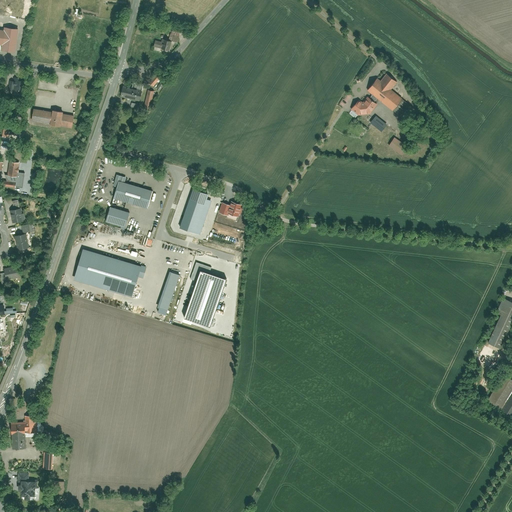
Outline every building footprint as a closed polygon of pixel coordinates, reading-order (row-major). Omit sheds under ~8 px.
[(15,51),(18,28),(3,26),(3,29),(0,28),(0,43),(1,44),(0,49),(15,51)] [(178,42),(180,32),(171,30),(169,40),(172,41),(178,42)] [(169,40),(162,38),(162,41),(155,39),(153,46),(169,50),(172,41),(169,40)] [(157,72),(149,82),(153,85),(162,76),(157,72)] [(402,100),(390,91),(397,82),(387,75),(380,84),(377,81),(369,92),(394,111),(402,100)] [(163,78),(157,88),(160,90),(166,80),(163,78)] [(13,93),(25,95),(27,81),(15,79),(14,90),(13,93)] [(133,81),(132,87),(142,90),(144,83),(133,81)] [(132,87),(123,85),(120,95),(139,100),(142,90),(132,87)] [(154,90),(148,89),(144,106),(150,107),(154,90)] [(351,111),(359,117),(370,113),(376,104),(368,97),(362,105),(358,102),(351,111)] [(76,130),(79,117),(67,115),(67,112),(56,110),(55,112),(37,108),(34,122),(76,130)] [(375,117),(370,123),(381,132),(386,125),(375,117)] [(397,139),(392,147),(402,154),(407,146),(397,139)] [(10,160),(7,174),(18,176),(20,162),(10,160)] [(153,190),(126,183),(128,178),(117,175),(114,186),(117,187),(114,198),(148,207),(153,190)] [(209,194),(193,188),(180,227),(200,235),(212,201),(206,199),(209,194)] [(230,205),(222,202),(219,212),(229,216),(229,213),(238,217),(242,205),(231,201),(230,205)] [(10,210),(12,222),(25,219),(23,212),(22,213),(21,207),(20,207),(14,209),(10,210)] [(111,207),(107,221),(126,226),(130,212),(111,207)] [(21,225),(23,232),(33,230),(32,223),(21,225)] [(92,232),(93,231),(95,232),(97,228),(89,224),(85,233),(90,235),(91,232),(92,232)] [(18,250),(29,247),(26,233),(14,236),(18,250)] [(132,296),(141,265),(82,249),(73,280),(132,296)] [(191,279),(197,281),(184,317),(211,326),(227,278),(209,273),(212,266),(196,262),(191,279)] [(3,268),(6,280),(20,277),(18,265),(3,268)] [(157,312),(166,315),(180,274),(171,271),(157,312)] [(511,304),(502,300),(485,342),(502,348),(511,322),(511,304)] [(511,386),(499,408),(511,415),(511,412),(511,386)] [(25,421),(25,431),(39,431),(39,415),(24,415),(25,421)] [(11,422),(12,447),(25,446),(25,431),(25,421),(11,422)] [(53,451),(43,451),(43,467),(52,468),(53,451)] [(20,479),(28,479),(28,471),(18,471),(18,480),(20,481),(20,479)] [(29,494),(34,495),(34,480),(28,479),(20,479),(20,481),(20,483),(18,483),(17,489),(20,489),(20,494),(24,494),(24,497),(29,498),(29,494)]
